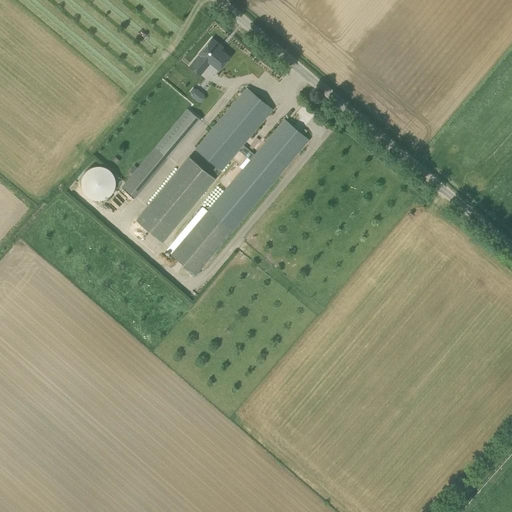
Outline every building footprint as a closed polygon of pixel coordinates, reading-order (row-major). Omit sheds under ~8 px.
[(212,38),(199,54),(210,63),(219,70),(229,57),(217,46),(219,44),(212,38)] [(206,68),(195,59),(190,65),(201,74),(206,68)] [(243,144),(272,109),(247,88),(196,149),(221,170),(238,150),(250,160),(171,255),(195,275),(308,140),(284,119),(255,155),(243,144)] [(197,101),(202,102),(206,98),(204,94),(198,89),(193,88),(190,92),(192,97),(197,101)] [(123,186),(135,197),(200,120),(187,109),(123,186)] [(215,178),(188,156),(135,219),(162,241),(215,178)] [(112,165),(85,168),(88,198),(115,195),(112,165)]
